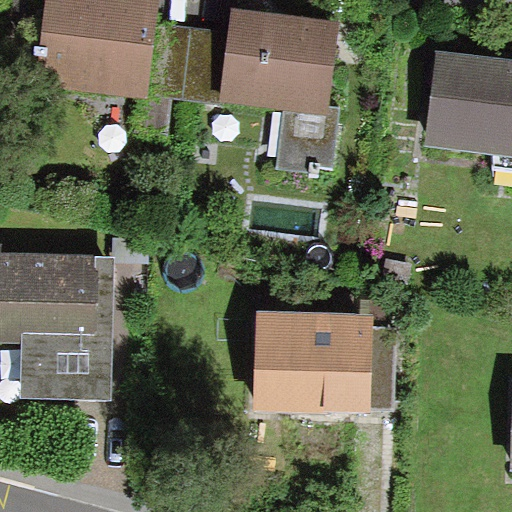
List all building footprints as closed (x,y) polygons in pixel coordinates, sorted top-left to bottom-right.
[(162,3),(140,0),(42,0),(32,80),(151,94),(162,3)] [(334,20),(233,9),(222,110),(324,121),(334,20)] [(511,80),(425,69),(416,147),(511,160),(511,80)] [(96,228),(0,224),(0,319),(93,323),(96,228)] [(356,303),(255,300),(252,385),(354,389),(356,303)] [(511,370),(499,371),(497,473),(511,473),(511,370)]
